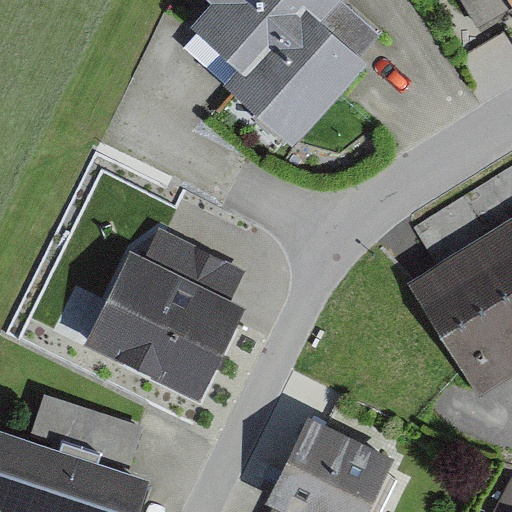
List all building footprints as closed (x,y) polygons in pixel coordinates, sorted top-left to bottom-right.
[(208,0),(190,20),(238,58),(223,75),(292,138),(369,57),(364,51),(382,32),(345,0),(208,0)] [(511,0),(463,0),(479,25),(511,4),(511,0)] [(511,210),(406,276),(478,393),(511,372),(511,210)] [(129,243),(83,338),(201,395),(247,300),(233,293),(245,269),(159,227),(147,251),(129,243)] [(0,421),(0,502),(29,511),(137,511),(151,472),(98,455),(100,450),(132,460),(139,441),(145,423),(43,389),(31,426),(62,437),(60,441),(0,421)] [(308,409),(265,497),(274,502),(269,511),(365,511),(395,451),(308,409)]
